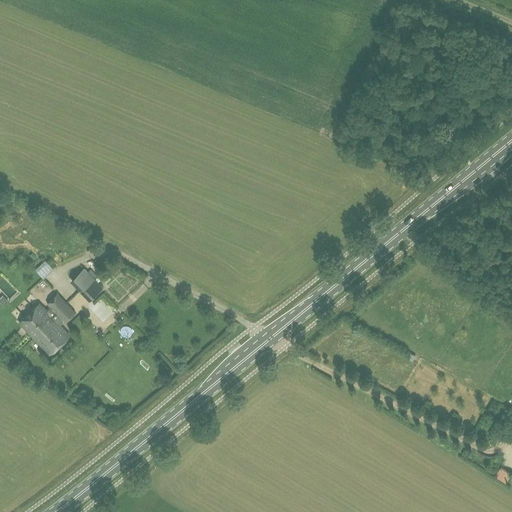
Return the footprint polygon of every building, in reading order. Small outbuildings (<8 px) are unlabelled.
[(79,291),(92,278),(83,269),(70,282),(79,291)] [(130,290),(136,281),(130,277),(124,286),(130,290)] [(0,284),(0,288),(14,301),(22,293),(5,278),(0,284)] [(89,301),(102,288),(92,278),(79,291),(89,301)] [(55,314),(66,304),(57,294),(46,304),(49,307),(46,311),(39,303),(19,322),(34,338),(54,319),(51,317),(55,314)] [(92,308),(107,324),(116,316),(101,300),(92,308)] [(64,322),(74,313),(66,304),(55,314),(51,317),(54,319),(34,338),(49,354),(69,336),(59,325),(63,321),(64,322)] [(509,484),(511,479),(511,472),(504,467),(497,476),(509,484)]
